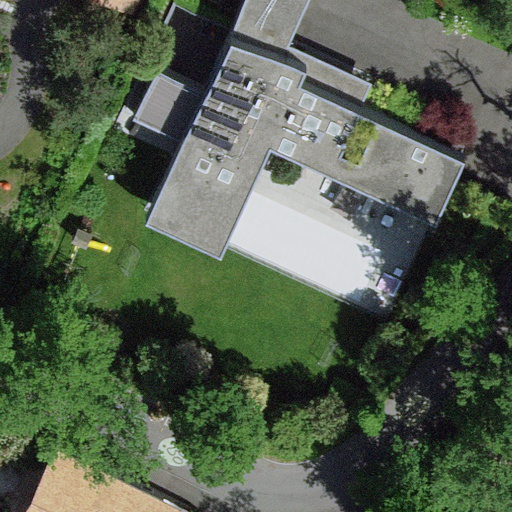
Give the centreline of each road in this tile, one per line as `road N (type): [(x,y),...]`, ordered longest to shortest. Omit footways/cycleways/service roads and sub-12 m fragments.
road 1 (residential): [(292,506),(0,365)]
road 2 (residential): [(511,320),(433,409),(292,506)]
